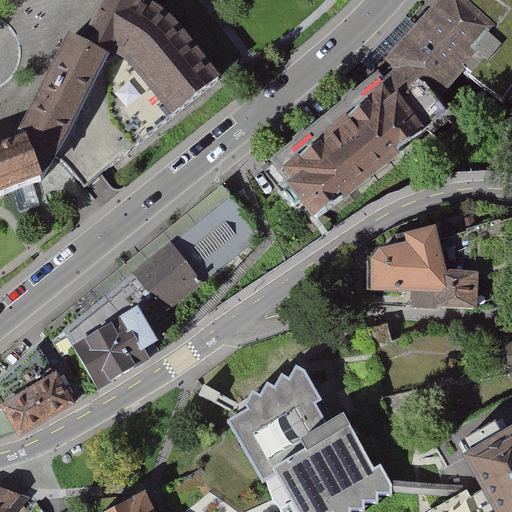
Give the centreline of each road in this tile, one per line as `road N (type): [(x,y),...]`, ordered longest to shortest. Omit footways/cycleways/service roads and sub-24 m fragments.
road 1 (residential): [(385,0),(227,142),(0,320)]
road 2 (residential): [(233,325),(388,218),(443,198),(511,196)]
road 3 (residential): [(233,325),(262,329),(363,313),(511,322)]
road 4 (residential): [(28,450),(233,325)]
